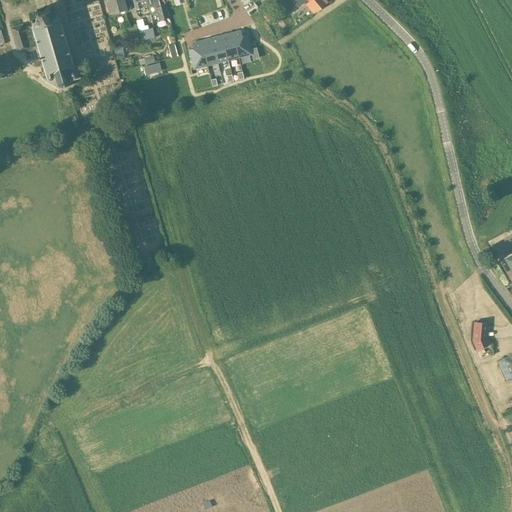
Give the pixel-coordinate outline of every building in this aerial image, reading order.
[(109,14),(127,9),(124,0),(107,0),(108,0),(105,1),(109,14)] [(142,8),(148,6),(146,0),(134,0),(137,9),(142,8)] [(146,0),(148,6),(148,7),(150,15),(156,14),(158,20),(170,17),(166,4),(160,6),(158,0),(146,0)] [(218,7),(215,0),(195,0),(199,12),(218,7)] [(290,0),(297,7),(299,7),(306,1),(314,11),(324,4),(320,0),(290,0)] [(50,16),(48,8),(36,12),(38,20),(32,22),(31,26),(31,27),(23,29),(22,25),(11,28),(18,52),(26,50),(30,62),(33,60),(35,67),(42,65),(42,66),(40,67),(41,72),(44,72),(46,79),(49,81),(54,79),(56,85),(61,88),(67,86),(70,80),(70,79),(80,77),(78,69),(80,67),(79,64),(76,63),(74,64),(60,18),(57,14),(50,16)] [(265,15),(273,25),(279,20),(272,10),(265,15)] [(136,26),(126,28),(130,43),(140,40),(136,26)] [(153,28),(139,32),(142,41),(155,37),(153,28)] [(242,36),(241,31),(232,33),(238,57),(252,54),(250,49),(247,34),(242,36)] [(238,57),(232,33),(222,36),(228,60),(238,57)] [(218,63),(228,60),(222,36),(211,39),(218,63)] [(211,39),(201,41),(207,66),(218,63),(211,39)] [(207,66),(201,41),(192,44),(193,48),(189,49),(194,69),(207,66)] [(114,49),(115,54),(123,52),(122,46),(114,49)] [(153,56),(145,58),(146,65),(154,63),(153,56)] [(154,73),(162,71),(160,63),(152,65),(154,73)] [(511,252),(503,257),(511,272),(511,252)] [(145,258),(147,266),(155,264),(153,256),(145,258)] [(476,350),(489,344),(487,338),(488,324),(474,322),(472,340),(476,350)] [(511,354),(504,358),(497,361),(505,381),(511,378),(511,354)] [(339,452),(332,455),(339,468),(345,465),(339,452)]
